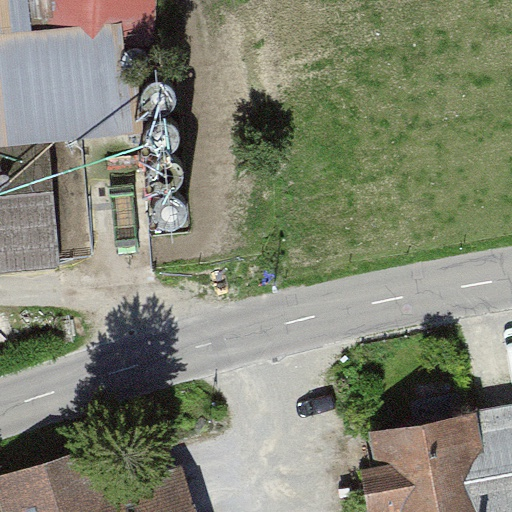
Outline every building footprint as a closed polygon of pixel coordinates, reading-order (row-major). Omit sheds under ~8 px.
[(160,12),(160,0),(35,0),(35,5),(160,12)] [(0,265),(54,261),(42,122),(0,125),(0,265)] [(183,147),(152,144),(149,176),(179,180),(183,147)] [(478,511),(457,403),(367,421),(385,511),(478,511)] [(511,511),(511,426),(467,436),(482,511),(511,511)] [(200,511),(179,441),(0,495),(0,504),(2,511),(200,511)]
